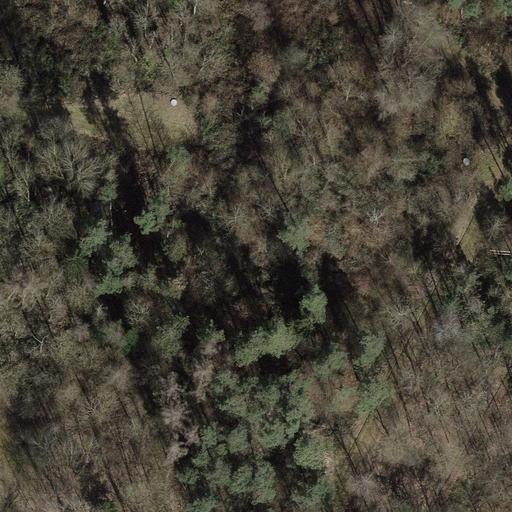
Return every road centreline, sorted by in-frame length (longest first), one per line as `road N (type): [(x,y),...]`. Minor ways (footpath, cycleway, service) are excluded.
road 1 (track): [(330,511),(508,166),(508,119),(447,50),(376,0)]
road 2 (track): [(0,100),(76,122),(158,125)]
